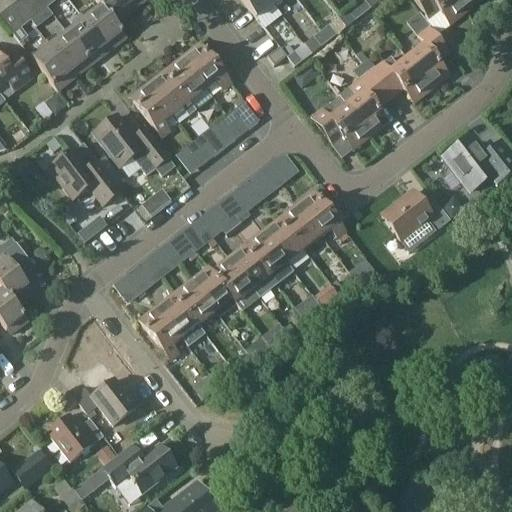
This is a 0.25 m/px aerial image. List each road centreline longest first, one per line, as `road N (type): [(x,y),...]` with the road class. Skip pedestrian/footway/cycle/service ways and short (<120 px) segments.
road 1 (residential): [(294,130),(341,189),(369,186),(494,80),(511,39)]
road 2 (residential): [(83,289),(294,130)]
road 3 (residential): [(5,162),(148,53),(157,25),(187,0)]
road 4 (residential): [(244,433),(217,450),(83,289)]
road 5 (residential): [(294,130),(188,0)]
road 6 (residential): [(0,425),(43,390),(83,289)]
